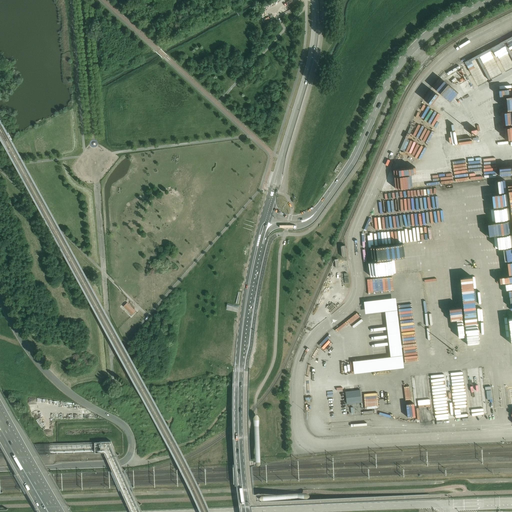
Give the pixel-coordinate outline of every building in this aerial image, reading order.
[(491,51),(465,60),(468,70),(482,65),(483,69),(486,68),(491,80),(502,76),(496,61),(490,63),(491,65),(490,65),(491,68),(495,67),(496,69),(491,70),(489,65),(490,64),(488,59),(493,57),(491,51)] [(479,133),(490,129),(485,117),(473,122),(475,125),(463,130),(466,137),(478,132),(479,133)] [(390,190),(394,180),(388,177),(384,188),(390,190)] [(415,193),(416,205),(440,203),(439,191),(415,193)] [(392,212),(380,212),(381,223),(392,223),(392,212)] [(388,238),(367,241),(368,255),(370,259),(374,258),(374,259),(379,261),(377,264),(382,264),(381,261),(384,261),(385,260),(390,262),(393,261),(392,258),(394,257),(395,255),(394,249),(399,248),(398,246),(395,246),(394,244),(389,242),(386,244),(384,249),(381,247),(380,241),(388,238)] [(415,267),(435,265),(435,271),(446,270),(445,257),(443,257),(443,253),(440,253),(440,252),(436,253),(436,250),(430,251),(430,247),(423,247),(424,260),(415,261),(415,267)] [(135,311),(127,303),(124,306),(132,315),(135,311)] [(451,376),(456,417),(468,416),(463,375),(451,376)] [(360,389),(345,390),(347,403),(361,401),(360,389)] [(437,421),(448,419),(447,403),(442,404),(443,408),(439,408),(436,408),(437,421)] [(471,408),(472,415),(484,414),(483,407),(480,407),(471,408)]
